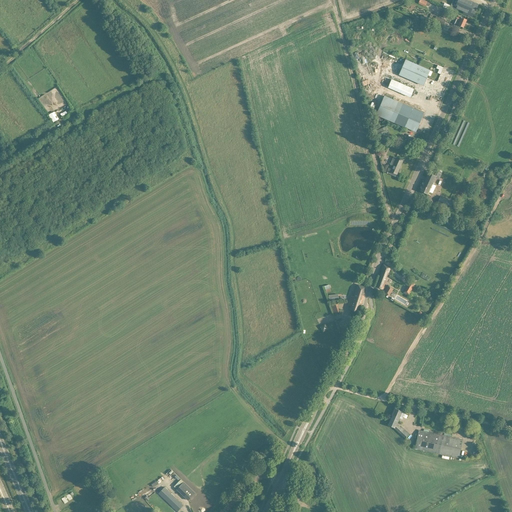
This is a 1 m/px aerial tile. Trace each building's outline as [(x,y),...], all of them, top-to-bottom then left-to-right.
[(467,0),(456,0),(458,0),(455,7),(464,11),(463,13),(472,16),(475,11),(474,11),(477,5),(474,3),(467,0)] [(436,16),(434,21),(443,25),(445,20),(436,16)] [(454,23),(453,26),(458,28),(459,25),(463,27),(467,19),(462,17),(461,17),(458,16),(454,23)] [(406,60),(399,75),(423,85),(430,70),(406,60)] [(393,79),(390,88),(413,97),(416,88),(393,79)] [(384,96),(376,114),(390,120),(408,128),(416,132),(424,113),(419,111),(398,102),(384,96)] [(54,112),(49,115),(53,122),(58,118),(54,112)] [(376,134),(378,140),(390,135),(388,129),(376,134)] [(394,157),(389,168),(387,173),(393,176),(394,173),(397,174),(403,161),(396,157),(396,158),(394,157)] [(420,190),(424,193),(431,196),(436,185),(432,183),(436,176),(428,172),(420,190)] [(437,203),(446,207),(450,209),(453,202),(440,196),(437,203)] [(383,289),(385,290),(384,293),(390,295),(393,287),(387,285),(387,287),(384,286),(386,281),(385,281),(390,267),(383,265),(381,270),(382,270),(376,287),(383,289)] [(412,280),(404,292),(409,295),(415,284),(414,284),(415,281),(412,280)] [(351,306),(350,309),(358,312),(366,287),(358,285),(354,297),(351,296),(348,305),(351,306)] [(331,305),(333,313),(339,311),(337,303),(331,305)] [(326,323),(319,326),(322,332),(329,329),(326,323)] [(395,408),(388,423),(387,425),(395,428),(395,427),(405,438),(410,434),(404,429),(403,428),(402,429),(397,423),(399,418),(402,419),(404,413),(408,415),(409,412),(403,409),(402,411),(395,408)] [(419,430),(415,448),(459,457),(463,439),(419,430)] [(181,482),(175,488),(188,500),(195,493),(184,482),(182,483),(181,482)] [(158,493),(174,508),(177,511),(183,505),(164,487),(158,493)] [(205,489),(196,498),(201,503),(210,494),(205,489)]
